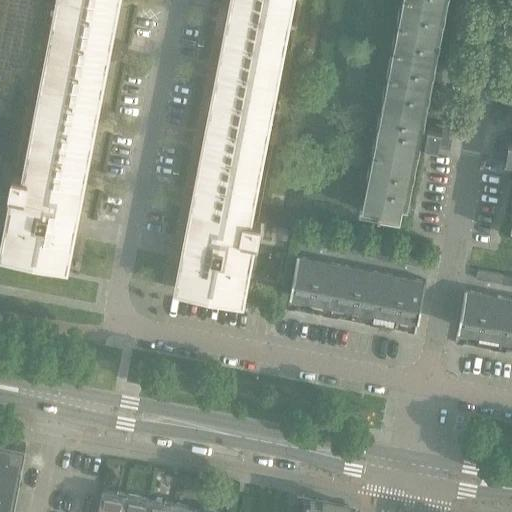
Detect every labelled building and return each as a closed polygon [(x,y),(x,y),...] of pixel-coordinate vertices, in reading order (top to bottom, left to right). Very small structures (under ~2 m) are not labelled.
[(60,0),(42,95),(26,177),(13,174),(12,177),(13,177),(10,194),(9,194),(8,196),(14,197),(3,255),(64,267),(115,0),(60,0)] [(234,0),(193,213),(179,289),(240,301),(251,243),(257,244),(257,242),(256,241),(259,224),(261,225),(261,223),(247,220),(289,0),(234,0)] [(423,123),(446,0),(402,0),(363,206),(378,209),(377,214),(380,215),(381,213),(399,217),(402,204),(407,206),(419,142),(445,147),(449,128),(423,123)] [(511,140),(501,138),(497,157),(511,159),(511,221),(511,226),(511,225),(511,140)] [(288,233),(277,231),(276,238),(287,240),(288,233)] [(311,237),(309,246),(322,248),(324,239),(311,237)] [(336,241),(324,239),(322,248),(335,250),(336,241)] [(353,245),(351,254),(364,256),(366,247),(353,245)] [(379,250),(366,247),(364,256),(377,259),(379,250)] [(396,253),(394,262),(407,264),(408,255),(396,253)] [(421,258),(408,255),(407,264),(419,267),(421,258)] [(299,256),(297,256),(290,294),(292,294),(292,293),(312,297),(319,261),(299,257),(299,256)] [(341,265),(319,261),(312,297),(334,301),(341,265)] [(362,269),(341,265),(334,301),(355,306),(362,269)] [(383,273),(362,269),(355,306),(376,310),(383,273)] [(478,270),(476,279),(489,282),(491,273),(478,270)] [(404,277),(383,273),(376,310),(397,314),(404,277)] [(504,275),(491,273),(489,282),(502,284),(504,275)] [(425,281),(404,277),(397,314),(418,318),(417,318),(419,319),(426,281),(425,280),(425,281)] [(465,290),(458,328),(460,328),(460,327),(480,331),(487,295),(466,291),(466,290),(465,290)] [(508,298),(487,295),(480,331),(501,335),(508,298)] [(511,299),(508,298),(501,335),(511,336),(511,299)] [(0,505),(14,509),(23,460),(26,445),(0,439),(0,505)] [(98,511),(125,511),(129,495),(103,489),(98,511)] [(149,511),(152,499),(129,495),(125,511),(149,511)] [(349,511),(350,507),(297,497),(293,511),(349,511)] [(174,511),(176,504),(152,499),(149,511),(174,511)]
